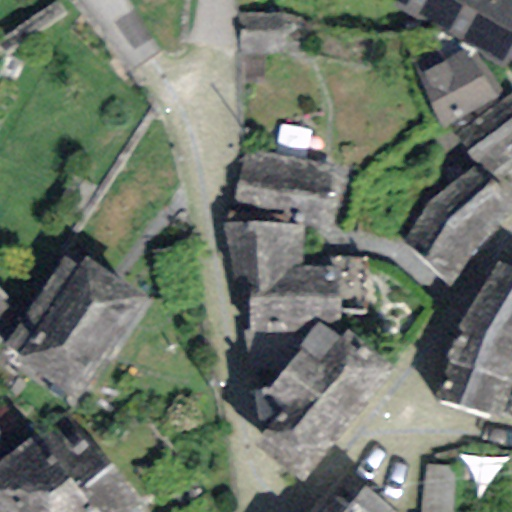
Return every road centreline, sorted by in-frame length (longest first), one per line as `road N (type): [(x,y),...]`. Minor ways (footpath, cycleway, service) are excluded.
road 1 (residential): [(259,511),(218,263),(206,99)]
road 2 (residential): [(206,99),(145,58),(100,0)]
